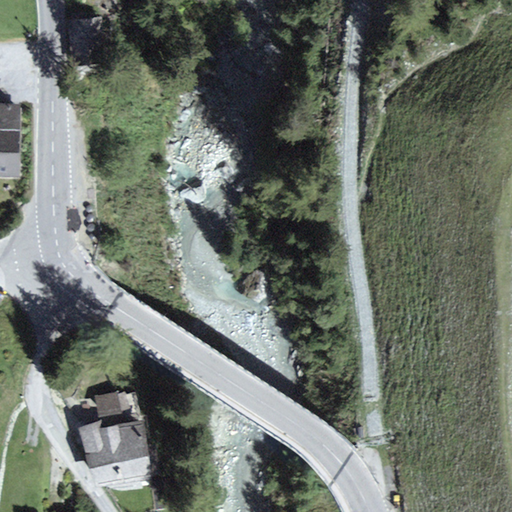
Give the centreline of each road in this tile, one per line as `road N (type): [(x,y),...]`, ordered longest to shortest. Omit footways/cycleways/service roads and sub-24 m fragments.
road 1 (track): [(356,0),(347,103),(358,285),(379,391),(375,511)]
road 2 (secondary): [(61,261),(90,289),(325,447),(369,511)]
road 3 (secondary): [(50,0),(61,261)]
